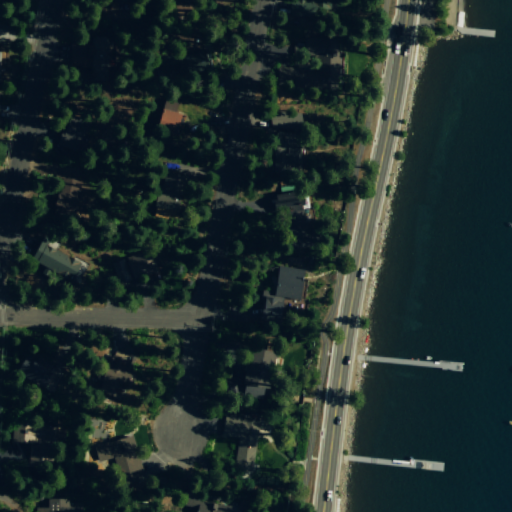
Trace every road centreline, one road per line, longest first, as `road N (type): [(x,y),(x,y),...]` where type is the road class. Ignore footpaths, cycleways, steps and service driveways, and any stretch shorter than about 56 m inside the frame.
road 1 (primary): [(320,511),(343,344),(409,0)]
road 2 (residential): [(180,434),(194,317),(256,0)]
road 3 (residential): [(0,225),(53,0)]
road 4 (residential): [(0,314),(194,317)]
